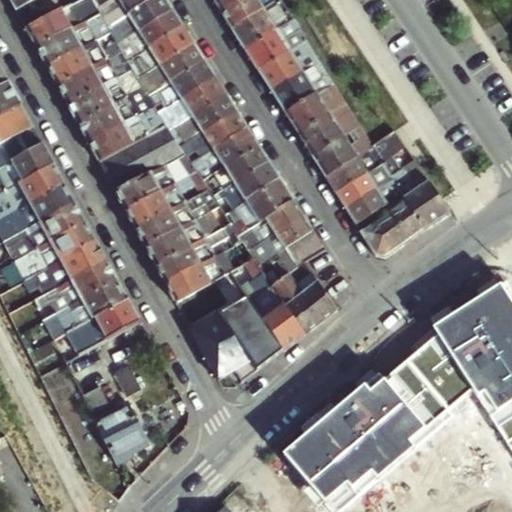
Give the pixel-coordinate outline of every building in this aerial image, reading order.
[(37,0),(10,0),(17,11),(37,0)] [(27,30),(71,5),(68,0),(37,0),(17,11),(27,30)] [(81,0),(71,5),(27,30),(39,52),(90,23),(83,10),(96,3),(94,0),(81,0)] [(110,26),(152,0),(109,0),(99,7),(104,15),(107,20),(110,26)] [(174,11),(166,0),(152,0),(110,26),(114,31),(118,38),(121,44),(174,11)] [(213,0),(221,11),(237,0),(213,0)] [(232,29),(277,0),(237,0),(221,11),(232,29)] [(293,20),(280,0),(277,0),(232,29),(246,50),(293,20)] [(99,7),(96,3),(83,10),(90,23),(104,15),(99,7)] [(174,11),(121,44),(125,50),(132,60),(185,28),(174,11)] [(104,15),(90,23),(39,52),(48,68),(100,39),(93,27),(107,20),(104,15)] [(93,27),(100,39),(114,31),(110,26),(107,20),(93,27)] [(306,40),(293,20),(246,50),(259,72),(289,51),(300,44),(306,40)] [(132,60),(137,69),(141,75),(142,78),(156,69),(195,44),(185,28),(132,60)] [(114,31),(100,39),(48,68),(59,87),(112,58),(104,46),(118,38),(114,31)] [(121,44),(118,38),(104,46),(112,58),(125,50),(121,44)] [(300,44),(289,51),(259,72),(273,92),(319,63),(306,40),(300,44)] [(148,87),(153,94),(159,90),(172,82),(206,61),(195,44),(156,69),(142,78),(148,87)] [(132,60),(125,50),(112,58),(123,77),(137,69),(132,60)] [(123,77),(112,58),(59,87),(69,107),(123,77)] [(206,61),(172,82),(182,99),(216,77),(206,61)] [(332,84),(319,63),(273,92),(286,113),(316,94),(326,88),(332,84)] [(0,65),(0,88),(10,83),(0,65)] [(137,69),(123,77),(69,107),(79,125),(135,95),(128,83),(141,75),(137,69)] [(142,78),(141,75),(128,83),(135,95),(148,87),(142,78)] [(227,96),(216,77),(182,99),(176,102),(187,120),(194,116),(227,96)] [(10,83),(0,88),(0,117),(22,106),(10,83)] [(326,88),(316,94),(286,113),(300,136),(346,105),(332,84),(326,88)] [(148,87),(135,95),(79,125),(90,144),(146,113),(139,101),(153,94),(148,87)] [(160,105),(163,110),(170,106),(159,90),(153,94),(160,105)] [(160,105),(153,94),(139,101),(146,113),(160,105)] [(227,96),(194,116),(205,133),(237,111),(227,96)] [(176,102),(170,106),(163,110),(165,114),(167,117),(172,124),(174,128),(183,123),(187,120),(176,102)] [(160,105),(146,113),(90,144),(100,164),(150,136),(144,125),(165,114),(163,110),(160,105)] [(313,156),(358,126),(346,105),(300,136),(313,156)] [(22,106),(0,117),(0,144),(34,127),(22,106)] [(248,129),(237,111),(205,133),(194,140),(185,146),(195,162),(201,158),(215,149),(248,129)] [(205,133),(194,116),(187,120),(183,123),(194,140),(205,133)] [(194,140),(183,123),(174,128),(185,146),(194,140)] [(174,128),(172,124),(150,136),(100,164),(117,194),(167,167),(179,160),(190,154),(185,146),(174,128)] [(371,145),(358,126),(313,156),(327,177),(357,159),(368,152),(373,149),(371,145)] [(34,127),(0,144),(0,169),(44,146),(34,127)] [(227,167),(259,146),(248,129),(215,149),(201,158),(195,162),(206,180),(219,171),(227,167)] [(373,149),(379,159),(389,153),(396,164),(411,154),(395,130),(371,145),(373,149)] [(44,146),(0,169),(0,184),(5,193),(55,166),(44,146)] [(232,187),(237,184),(270,163),(259,146),(227,167),(231,175),(224,179),(219,171),(206,180),(212,189),(217,196),(222,193),(218,187),(223,184),(232,187)] [(378,169),(383,166),(379,159),(373,149),(368,152),(378,169)] [(368,152),(357,159),(368,175),(378,169),(368,152)] [(389,153),(379,159),(383,166),(386,170),(396,164),(389,153)] [(171,175),(167,167),(117,194),(128,213),(177,186),(193,177),(202,172),(190,154),(179,160),(184,168),(171,175)] [(415,192),(429,182),(411,154),(396,164),(415,192)] [(337,194),(368,175),(357,159),(327,177),(337,194)] [(270,163),(237,184),(248,202),(282,181),(270,163)] [(450,213),(429,182),(415,192),(396,164),(386,170),(393,181),(399,191),(402,196),(407,204),(423,230),(450,213)] [(55,166),(5,193),(0,195),(0,220),(65,185),(55,166)] [(388,184),(393,181),(386,170),(383,166),(378,169),(388,184)] [(388,184),(378,169),(368,175),(377,190),(388,184)] [(193,177),(203,194),(212,189),(206,180),(202,172),(193,177)] [(377,190),(368,175),(337,194),(347,210),(377,190)] [(260,222),(294,201),(282,181),(248,202),(260,222)] [(347,210),(357,226),(387,206),(384,201),(399,191),(393,181),(388,184),(377,190),(347,210)] [(65,185),(0,220),(0,230),(1,232),(13,227),(18,235),(76,204),(65,185)] [(187,203),(177,186),(128,213),(137,230),(187,203)] [(203,194),(214,212),(223,207),(220,201),(217,196),(212,189),(203,194)] [(384,201),(387,206),(402,196),(399,191),(384,201)] [(227,197),(224,192),(222,193),(217,196),(220,201),(227,197)] [(357,226),(362,233),(407,204),(402,196),(387,206),(357,226)] [(305,218),(294,201),(260,222),(241,234),(244,240),(252,252),(264,244),(305,218)] [(197,221),(187,203),(137,230),(147,249),(197,221)] [(23,246),(28,255),(86,223),(76,204),(18,235),(6,242),(10,252),(23,246)] [(407,204),(362,233),(376,255),(387,258),(423,230),(407,204)] [(234,225),(223,207),(214,212),(226,229),(234,225)] [(245,217),(239,207),(228,214),(234,224),(245,217)] [(206,216),(197,221),(207,239),(216,235),(206,216)] [(276,255),(295,244),(313,232),(305,218),(264,244),(273,258),(276,255)] [(207,239),(197,221),(147,249),(157,267),(207,239)] [(86,223),(28,255),(16,262),(21,273),(34,266),(38,274),(97,243),(86,223)] [(245,242),(234,225),(226,229),(236,246),(245,242)] [(221,232),(216,235),(207,239),(157,267),(167,285),(217,257),(212,248),(225,241),(221,232)] [(325,250),(313,232),(295,244),(307,262),(325,250)] [(245,242),(236,246),(242,256),(248,265),(256,260),(245,242)] [(108,262),(97,243),(38,274),(24,282),(29,291),(53,279),(58,289),(108,262)] [(261,266),(267,261),(273,258),(264,244),(252,252),(256,258),(261,266)] [(307,262),(295,244),(276,255),(279,259),(288,274),(307,262)] [(234,261),(242,256),(236,246),(228,251),(234,261)] [(177,304),(227,276),(222,267),(234,261),(228,251),(217,257),(167,285),(177,304)] [(338,311),(307,262),(288,274),(282,278),(272,263),(279,259),(276,255),(273,258),(267,261),(261,266),(305,335),(338,311)] [(304,337),(256,260),(248,265),(234,273),(243,288),(245,286),(245,287),(251,284),(271,314),(263,319),(276,340),(284,352),(304,337)] [(108,262),(58,289),(35,302),(39,311),(63,298),(68,308),(118,281),(108,262)] [(62,322),(68,334),(128,300),(118,281),(68,308),(58,314),(62,322)] [(417,354),(407,362),(448,410),(473,389),(478,397),(484,393),(497,412),(490,416),(508,444),(511,440),(511,302),(501,286),(435,329),(412,348),(417,354)] [(243,384),(284,352),(276,340),(263,319),(250,299),(192,331),(219,380),(236,372),(243,384)] [(128,300),(68,334),(76,349),(63,356),(67,364),(141,324),(128,300)] [(58,314),(45,321),(49,328),(62,322),(58,314)] [(284,456),(332,511),(342,511),(454,417),(448,410),(407,362),(386,381),(380,374),(284,456)] [(114,412),(102,388),(84,396),(96,420),(95,421),(115,462),(131,454),(150,444),(130,404),(114,412)] [(133,459),(131,454),(115,462),(118,467),(133,459)]
